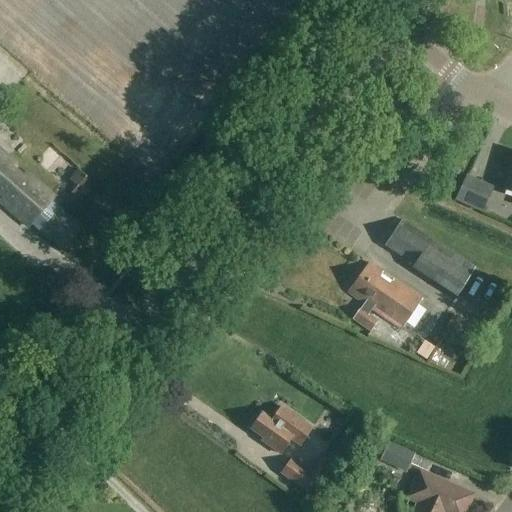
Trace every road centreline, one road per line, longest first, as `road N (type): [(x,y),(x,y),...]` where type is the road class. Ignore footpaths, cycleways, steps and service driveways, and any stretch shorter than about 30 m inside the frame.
road 1 (secondary): [(0,485),(398,28)]
road 2 (residential): [(511,111),(398,28)]
